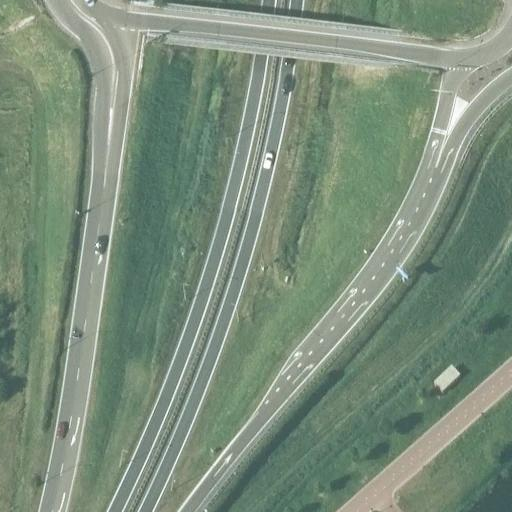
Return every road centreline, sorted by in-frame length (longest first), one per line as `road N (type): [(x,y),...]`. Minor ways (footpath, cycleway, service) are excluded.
road 1 (primary): [(270,0),(226,234),(116,511)]
road 2 (primary): [(145,511),(262,205),(298,0)]
road 3 (primary): [(185,511),(393,251),(435,157)]
road 4 (primary): [(109,136),(70,426),(50,511)]
road 5 (secondary): [(121,19),(453,60)]
road 6 (unclassified): [(511,372),(353,511)]
